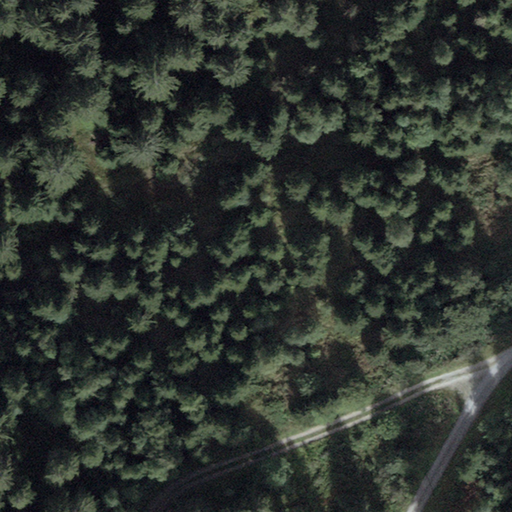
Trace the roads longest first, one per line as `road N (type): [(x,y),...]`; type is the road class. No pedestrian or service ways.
road 1 (track): [(504,362),(175,477),(154,511)]
road 2 (track): [(511,356),(477,398),(416,511)]
